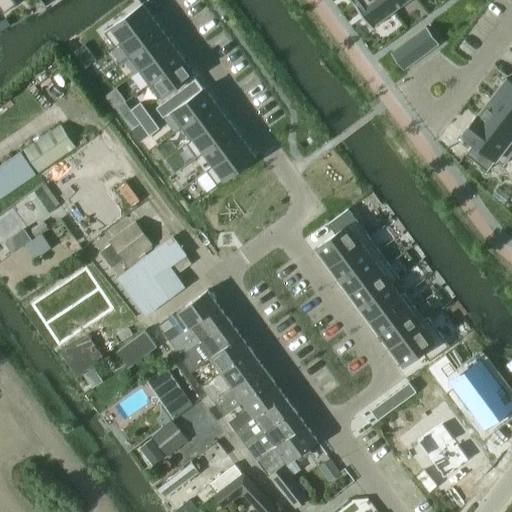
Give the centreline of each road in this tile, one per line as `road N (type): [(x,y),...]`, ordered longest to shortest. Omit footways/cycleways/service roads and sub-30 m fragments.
road 1 (residential): [(280,230),(306,208),(303,197),(160,0)]
road 2 (residential): [(325,426),(389,374),(280,230)]
road 3 (residential): [(325,426),(215,276)]
